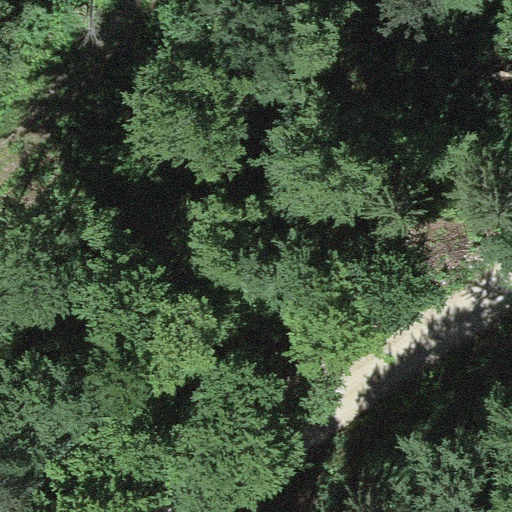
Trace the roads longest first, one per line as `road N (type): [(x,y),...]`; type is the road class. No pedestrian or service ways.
road 1 (track): [(511,283),(173,511)]
road 2 (track): [(162,0),(0,167)]
